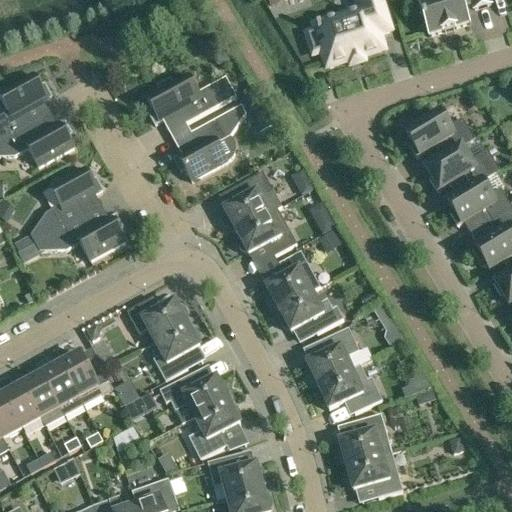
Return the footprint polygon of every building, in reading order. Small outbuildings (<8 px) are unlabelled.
[(355,0),(359,12),(314,26),(313,26),(315,33),(311,35),(307,36),(313,57),(322,54),(327,70),(349,63),(351,68),(364,63),(363,59),(385,52),(380,36),(391,33),(381,0),(355,0)] [(432,0),(418,4),(429,38),(470,26),(464,8),(472,5),(475,12),(491,7),(488,0),(432,0)] [(230,64),(221,48),(208,55),(212,58),(217,66),(223,68),(230,64)] [(0,143),(35,125),(28,113),(52,100),(45,87),(40,90),(33,77),(0,95),(0,100),(8,115),(0,119),(0,143)] [(153,113),(148,115),(155,128),(179,115),(186,128),(237,100),(226,80),(198,96),(188,77),(173,86),(170,82),(158,88),(160,93),(146,100),(153,113)] [(248,100),(254,96),(250,88),(243,92),(248,100)] [(254,96),(248,100),(243,102),(252,118),(265,111),(256,95),(254,96)] [(228,166),(227,165),(231,163),(235,157),(235,149),(232,143),(232,142),(231,140),(246,118),(242,109),(191,137),(198,149),(174,162),(181,175),(185,173),(192,185),(228,166)] [(451,157),(466,148),(475,142),(463,122),(449,130),(439,113),(425,122),(427,125),(406,137),(411,146),(408,148),(417,161),(444,145),(451,157)] [(41,137),(35,125),(0,143),(0,160),(15,160),(29,152),(39,171),(74,151),(67,139),(72,136),(65,124),(41,137)] [(466,148),(451,157),(427,172),(432,180),(429,182),(437,196),(465,179),(472,191),(483,185),(500,174),(487,153),(474,161),(466,148)] [(20,255),(86,219),(80,207),(103,194),(96,181),(92,184),(85,171),(50,191),(60,209),(46,216),(31,239),(12,250),(16,257),(20,255)] [(237,236),(269,218),(263,205),(275,198),(263,175),(237,190),(243,203),(224,213),(226,216),(225,217),(224,221),(225,225),(227,229),(230,232),(234,234),(235,233),(237,236)] [(483,185),(472,191),(448,206),(453,214),(450,216),(458,230),(486,213),(493,225),(511,213),(511,210),(501,192),(491,198),(483,185)] [(511,213),(493,225),(500,237),(473,254),(481,267),(484,265),(489,274),(511,260),(511,233),(511,231),(511,230),(511,213)] [(86,219),(20,255),(25,263),(40,255),(67,254),(80,247),(90,265),(126,245),(119,233),(123,230),(116,218),(93,231),(86,219)] [(269,218),(237,236),(238,238),(237,239),(237,243),(237,247),(239,251),(242,254),(246,256),(247,255),(249,259),(268,248),(275,260),(297,248),(290,236),(282,240),(269,218)] [(312,295),(312,296),(321,291),(301,255),(279,267),(286,280),(266,290),(268,294),(267,295),(267,298),(268,302),(270,306),(272,309),(276,311),(277,310),(279,313),(312,295)] [(511,276),(494,288),(502,301),(505,300),(510,308),(511,307),(511,276)] [(312,295),(279,313),(281,316),(279,317),(279,321),(280,325),(282,328),(285,331),(288,333),(289,332),(291,336),(311,325),(317,338),(344,323),(337,310),(333,313),(327,303),(319,308),(312,296),(312,295)] [(155,345),(188,327),(186,325),(187,324),(188,320),(187,316),(185,312),(182,310),(178,308),(177,308),(175,305),(156,315),(149,303),(127,315),(139,338),(148,333),(155,345)] [(384,307),(373,313),(380,325),(391,318),(384,307)] [(395,325),(384,331),(387,336),(385,341),(390,348),(395,349),(397,352),(407,345),(395,325)] [(188,327),(155,345),(162,358),(154,363),(166,385),(188,373),(181,361),(200,350),(198,347),(200,346),(200,342),(199,338),(197,334),(194,332),(191,330),(189,330),(188,327)] [(353,374),(352,373),(347,361),(360,355),(349,332),(322,344),(327,357),(308,366),(309,370),(308,371),(307,375),(308,379),(310,382),(312,385),(316,388),(317,387),(318,390),(353,374)] [(81,357),(61,368),(79,401),(83,409),(114,393),(109,384),(102,371),(91,377),(81,357)] [(61,368),(42,378),(60,411),(65,420),(83,409),(79,401),(61,368)] [(353,374),(318,390),(320,393),(319,394),(318,398),(319,402),(320,405),(323,408),(324,407),(326,410),(328,410),(329,414),(349,404),(355,417),(382,404),(372,382),(368,384),(361,369),(352,373),(353,374)] [(42,378),(23,389),(41,421),(46,430),(65,420),(60,411),(42,378)] [(195,421),(229,404),(227,401),(229,401),(229,397),(228,393),(226,389),(224,386),(220,384),(219,385),(217,381),(198,391),(191,379),(160,394),(166,407),(171,405),(176,415),(189,408),(195,421)] [(23,389),(4,399),(22,432),(41,421),(23,389)] [(433,397),(415,403),(419,413),(436,407),(433,397)] [(4,399),(0,401),(0,435),(4,442),(22,432),(4,399)] [(229,404),(195,421),(202,434),(189,441),(201,463),(227,450),(221,437),(240,427),(239,424),(240,423),(240,419),(240,415),(238,412),(235,409),(232,407),(230,407),(229,404)] [(347,470),(392,457),(381,418),(357,425),(361,439),(340,445),(341,448),(339,449),(338,453),(338,457),(339,461),(342,464),(345,467),(346,466),(347,470)] [(0,458),(10,453),(4,442),(0,435),(0,458)] [(103,445),(98,436),(86,443),(91,452),(103,445)] [(81,450),(77,441),(64,448),(69,457),(81,450)] [(465,454),(461,441),(450,444),(454,457),(465,454)] [(39,462),(44,471),(56,465),(51,456),(39,462)] [(392,457),(347,470),(348,473),(346,473),(345,477),(345,481),(346,485),(348,488),(351,491),(353,491),(354,495),(375,489),(379,502),(403,495),(392,457)] [(227,502),(264,493),(263,489),(264,489),(266,485),(266,481),(265,477),(262,474),(259,471),(258,471),(257,468),(236,473),(232,460),(208,466),(214,491),(224,488),(227,502)] [(44,471),(39,462),(26,469),(31,478),(44,471)] [(137,509),(137,511),(174,511),(179,511),(169,482),(132,495),(137,509)] [(264,493),(227,502),(229,511),(271,511),(272,509),(272,505),(271,502),(269,498),(266,495),(265,496),(264,493)] [(137,511),(137,509),(128,511),(123,511),(120,500),(93,509),(94,511),(137,511)]
